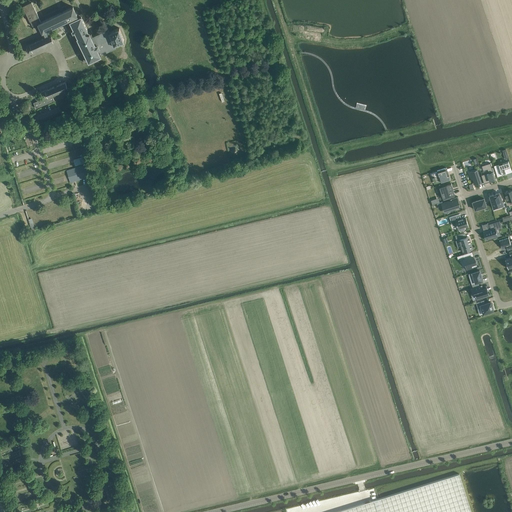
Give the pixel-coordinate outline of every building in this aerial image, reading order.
[(108,29),(100,33),(93,36),(91,33),(90,33),(90,32),(89,33),(81,17),(78,18),(77,16),(73,7),(41,22),(38,17),(39,17),(32,2),(23,6),(30,21),(32,26),(38,23),(43,32),(44,34),(42,35),(43,38),(26,46),(28,53),(34,51),(34,50),(53,42),(51,35),(49,35),(48,32),(47,33),(46,31),(66,21),(72,33),(71,33),(73,37),(80,54),(85,63),(89,61),(90,61),(90,60),(99,55),(100,56),(100,55),(102,54),(100,52),(103,51),(106,49),(107,51),(116,47),(115,44),(124,40),(119,28),(110,32),(108,29)] [(65,89),(67,89),(68,88),(66,81),(40,92),(42,99),(33,103),(36,108),(54,100),(52,95),(61,91),(63,95),(67,93),(65,89)] [(85,156),(73,160),(74,162),(75,165),(87,162),(85,158),(85,156)] [(495,167),(494,167),(497,175),(499,174),(501,173),(503,173),(503,174),(506,173),(506,172),(511,170),(508,161),(508,162),(499,165),(499,166),(495,167)] [(70,182),(84,178),(93,175),(90,163),(67,170),(70,182)] [(488,173),(481,175),(482,179),(488,177),(489,180),(492,179),(492,180),(493,180),(494,180),(496,180),(494,174),(495,174),(493,168),(492,168),(490,163),(490,164),(486,165),(486,164),(481,166),(483,171),(487,169),(488,173)] [(437,172),(431,174),(432,174),(433,177),(432,177),(433,178),(435,177),(436,182),(437,181),(437,182),(441,180),(441,182),(446,180),(450,179),(449,175),(448,175),(445,168),(437,171),(437,172)] [(477,169),(470,172),(474,183),(474,185),(476,184),(481,182),(477,169)] [(442,191),(440,192),(443,200),(454,197),(454,196),(454,195),(455,194),(453,188),(451,183),(441,186),(442,191)] [(499,193),(488,197),(492,210),(503,206),(499,193)] [(450,200),(442,203),(445,212),(454,209),(454,208),(459,206),(458,205),(460,204),(458,197),(458,196),(450,199),(450,200)] [(484,198),(472,202),(475,210),(486,206),(484,198)] [(462,218),(460,213),(450,217),(453,226),(457,225),(459,230),(465,228),(464,226),(468,225),(466,217),(462,218)] [(485,234),(484,234),(486,239),(492,237),(493,238),(497,237),(498,237),(497,236),(496,232),(497,232),(496,230),(496,231),(495,229),(499,228),(502,227),(500,221),(488,224),(488,225),(489,228),(489,229),(489,230),(485,231),(485,234)] [(464,233),(455,235),(456,239),(458,239),(459,240),(461,247),(463,252),(469,250),(472,249),(470,243),(471,243),(470,243),(470,242),(470,241),(469,241),(469,240),(470,240),(469,240),(469,239),(469,238),(469,239),(468,237),(466,237),(465,238),(465,237),(464,233)] [(499,240),(502,248),(506,247),(507,250),(508,250),(510,249),(511,248),(511,241),(510,242),(508,237),(508,238),(499,240)] [(472,251),(462,254),(464,260),(467,269),(466,270),(467,270),(474,268),(473,267),(473,268),(472,266),(477,265),(475,260),(473,253),(472,251)] [(475,283),(472,284),(473,287),(479,285),(478,282),(483,281),(482,278),(482,277),(482,276),(481,276),(481,275),(481,274),(480,274),(479,270),(472,273),(475,283)] [(479,286),(471,289),(472,291),(472,294),(473,295),(475,294),(475,295),(477,299),(489,295),(486,289),(486,288),(483,289),(481,289),(480,286),(479,286)] [(484,300),(476,302),(478,309),(481,308),(483,314),(485,313),(493,310),(494,309),(493,305),(492,306),(491,305),(490,302),(485,303),(484,302),(484,300)] [(364,503),(335,511),(471,511),(462,483),(459,474),(377,499),(364,503)]
